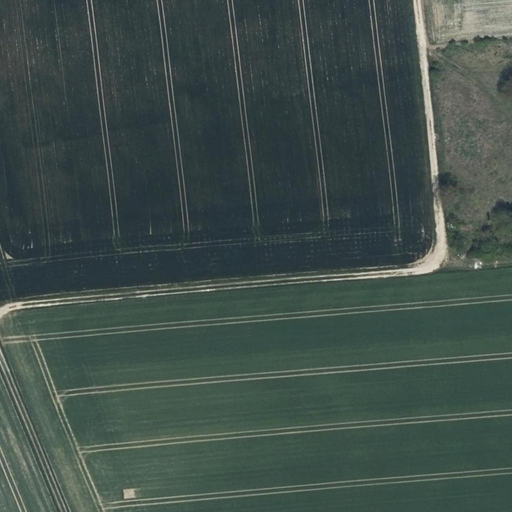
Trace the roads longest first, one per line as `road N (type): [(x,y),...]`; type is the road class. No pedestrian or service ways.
road 1 (track): [(0,312),(421,268),(439,255),(418,0)]
road 2 (track): [(64,511),(0,350)]
